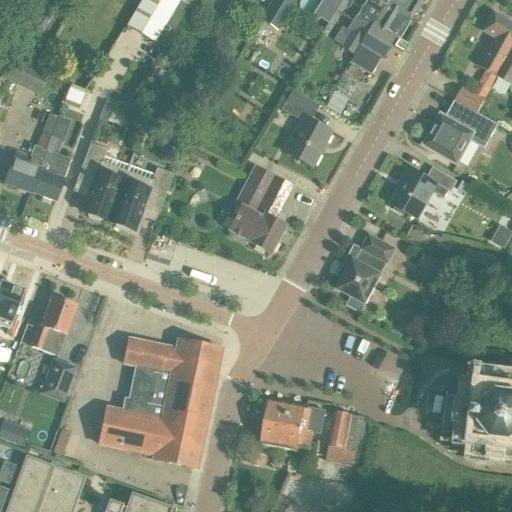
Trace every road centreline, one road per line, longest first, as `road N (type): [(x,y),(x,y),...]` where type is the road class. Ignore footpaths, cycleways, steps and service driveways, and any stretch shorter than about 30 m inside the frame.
road 1 (residential): [(266,333),(454,0)]
road 2 (residential): [(0,236),(266,333)]
road 3 (residential): [(204,511),(237,381),(266,333)]
